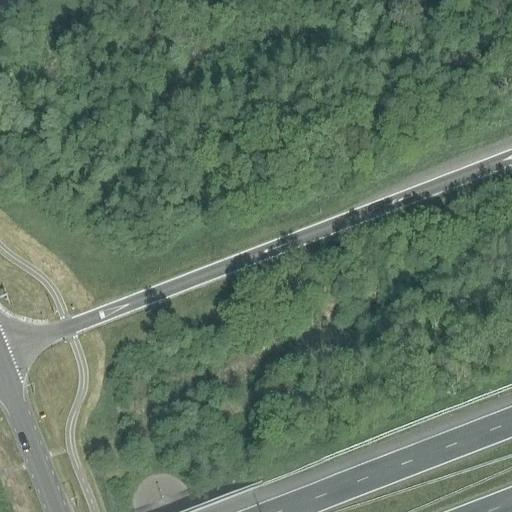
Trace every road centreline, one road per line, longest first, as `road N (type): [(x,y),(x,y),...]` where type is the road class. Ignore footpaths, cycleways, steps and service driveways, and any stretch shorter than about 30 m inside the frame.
road 1 (motorway): [(511,156),(0,353)]
road 2 (motorway): [(511,422),(277,511)]
road 3 (primary): [(54,511),(0,361)]
